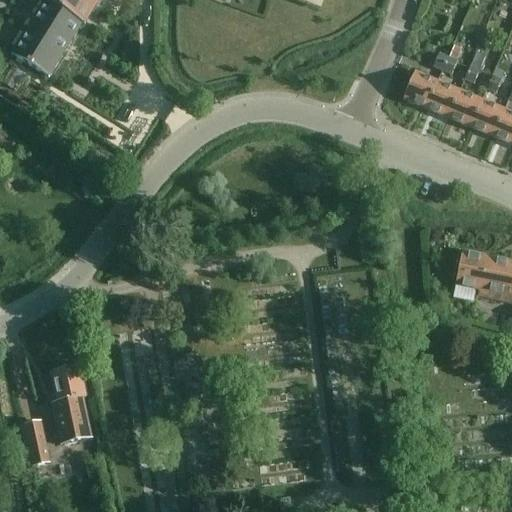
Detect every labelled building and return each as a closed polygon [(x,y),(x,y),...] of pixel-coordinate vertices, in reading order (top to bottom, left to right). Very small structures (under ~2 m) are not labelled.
[(84,26),(99,0),(41,0),(44,2),(11,56),(48,79),(82,25),(84,26)] [(454,48),(449,60),(456,63),(462,51),(454,48)] [(476,54),(470,69),(479,73),(485,57),(476,54)] [(442,72),(447,59),(438,56),(433,69),(442,72)] [(447,59),(442,72),(451,76),(456,63),(449,60),(447,59)] [(473,85),(479,73),(470,69),(464,82),(473,85)] [(426,111),(438,83),(415,74),(403,102),(426,111)] [(495,95),(501,82),(492,78),(486,91),(495,95)] [(107,110),(114,89),(82,79),(76,100),(107,110)] [(438,83),(426,111),(448,121),(460,93),(438,83)] [(460,93),(448,121),(470,130),(482,102),(460,93)] [(492,139),(504,111),(482,102),(470,130),(492,139)] [(511,114),(504,111),(492,139),(511,147),(511,114)] [(511,305),(511,264),(462,254),(455,288),(478,292),(477,298),(511,305)] [(79,368),(50,374),(56,404),(51,405),(60,447),(91,440),(83,399),(85,398),(79,368)] [(40,424),(24,427),(33,467),(49,464),(40,424)]
